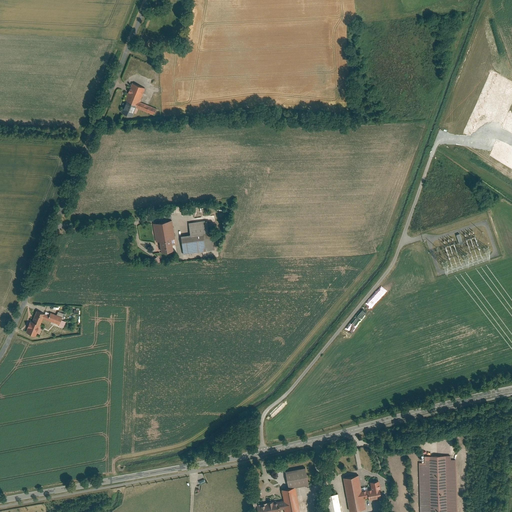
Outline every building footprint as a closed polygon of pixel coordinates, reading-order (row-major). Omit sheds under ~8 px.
[(144,89),(131,84),(124,101),(126,102),(122,114),(131,118),(135,108),(153,115),(155,110),(138,103),(144,89)] [(189,236),(179,237),(182,255),(213,251),(209,217),(204,218),(203,208),(192,209),(194,222),(187,223),(189,236)] [(170,222),(152,224),(155,242),(158,242),(159,253),(171,252),(170,240),(173,239),(170,222)] [(43,313),(34,310),(30,320),(29,320),(24,332),(34,336),(41,319),(57,325),(57,326),(62,328),(65,322),(60,320),(62,314),(57,312),(56,315),(44,311),(43,313)] [(450,457),(423,457),(423,463),(419,463),(420,511),(456,511),(455,461),(450,461),(450,457)] [(287,490),(295,488),(307,486),(304,469),(284,472),(287,490)] [(358,476),(343,479),(349,511),(365,509),(363,499),(367,498),(368,501),(380,499),(378,486),(380,486),(379,481),(369,483),(370,489),(367,490),(366,488),(360,489),(358,476)] [(287,490),(281,491),(283,501),(255,506),(255,511),(279,511),(280,510),(284,509),(284,511),(299,511),(295,488),(287,490)] [(339,511),(336,494),(323,497),(326,511),(339,511)]
